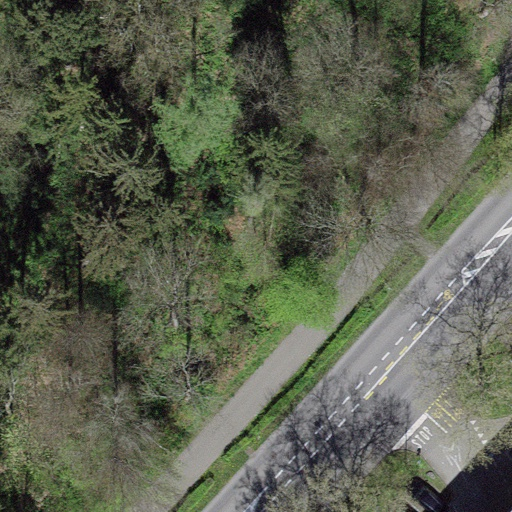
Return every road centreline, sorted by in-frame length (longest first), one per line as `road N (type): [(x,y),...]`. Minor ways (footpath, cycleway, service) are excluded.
road 1 (track): [(511,88),(145,511)]
road 2 (secondary): [(511,221),(250,511)]
